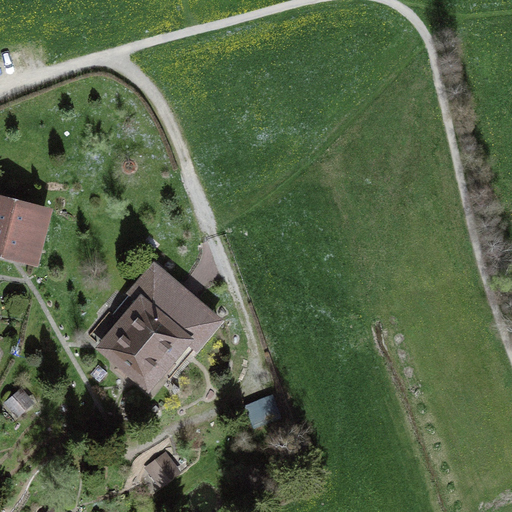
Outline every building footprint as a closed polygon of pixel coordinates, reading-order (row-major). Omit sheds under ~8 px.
[(0,249),(33,258),(44,214),(0,202),(0,249)] [(109,312),(89,336),(121,362),(116,368),(125,376),(130,370),(148,385),(159,371),(169,379),(215,325),(205,317),(208,313),(163,275),(160,279),(150,271),(113,315),(109,312)] [(17,412),(28,401),(21,393),(9,404),(17,412)] [(278,403),(249,414),(258,438),(288,426),(278,403)] [(157,483),(173,471),(164,459),(148,471),(157,483)]
